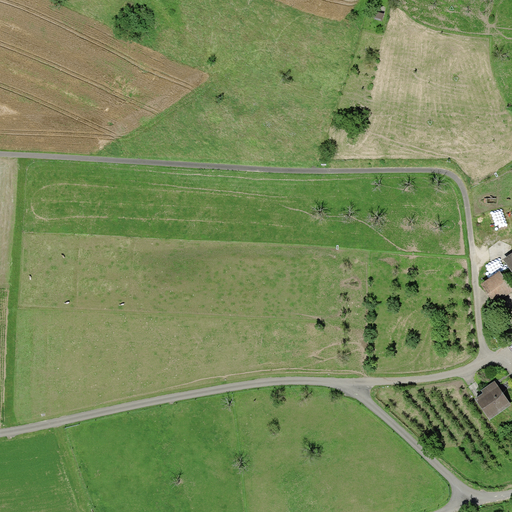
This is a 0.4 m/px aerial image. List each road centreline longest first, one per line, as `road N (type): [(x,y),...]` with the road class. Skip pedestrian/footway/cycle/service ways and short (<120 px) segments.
road 1 (residential): [(0,156),(228,169),(439,168),(458,176),(467,195),(484,359)]
road 2 (unclassified): [(0,431),(267,384),(356,387)]
road 3 (unclassified): [(356,387),(468,500)]
road 4 (residential): [(356,387),(449,374),(484,359)]
